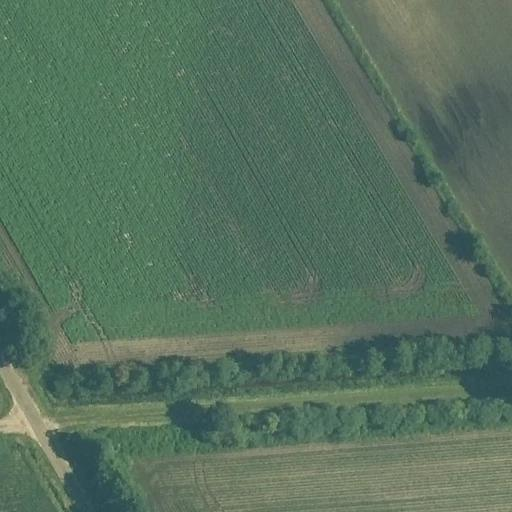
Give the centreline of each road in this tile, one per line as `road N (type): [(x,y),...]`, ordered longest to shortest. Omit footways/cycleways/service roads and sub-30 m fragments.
road 1 (track): [(511,392),(0,428)]
road 2 (residential): [(0,370),(79,511)]
